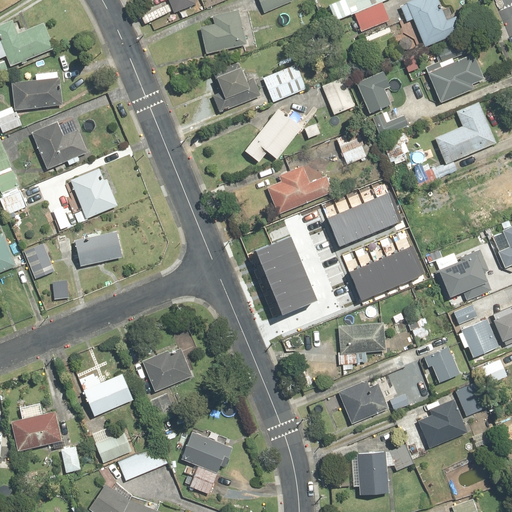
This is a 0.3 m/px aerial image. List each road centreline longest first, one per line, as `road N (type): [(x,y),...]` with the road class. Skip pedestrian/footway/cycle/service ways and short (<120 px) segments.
road 1 (residential): [(216,270),(102,0)]
road 2 (residential): [(297,511),(280,424),(216,270)]
road 3 (residential): [(0,355),(216,270)]
